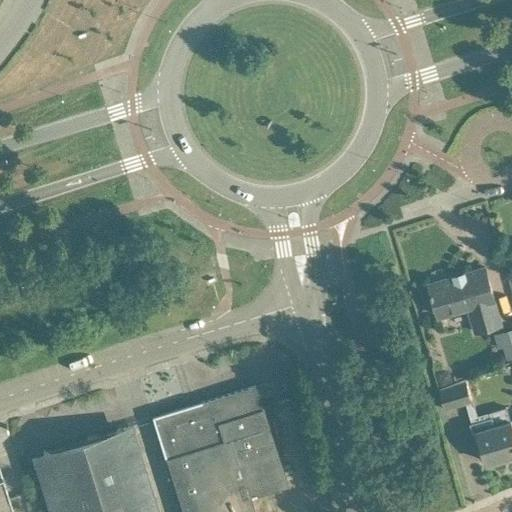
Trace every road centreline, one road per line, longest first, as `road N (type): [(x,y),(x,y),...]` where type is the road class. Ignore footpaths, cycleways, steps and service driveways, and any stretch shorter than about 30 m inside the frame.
road 1 (unclassified): [(0,402),(309,304)]
road 2 (unclassified): [(360,511),(309,304)]
road 3 (tertiary): [(0,208),(184,153)]
road 4 (tertiary): [(165,92),(0,150)]
road 5 (tertiary): [(376,91),(511,52)]
road 6 (tertiary): [(484,0),(358,34)]
road 7 (tertiary): [(307,193),(358,153),(376,91)]
